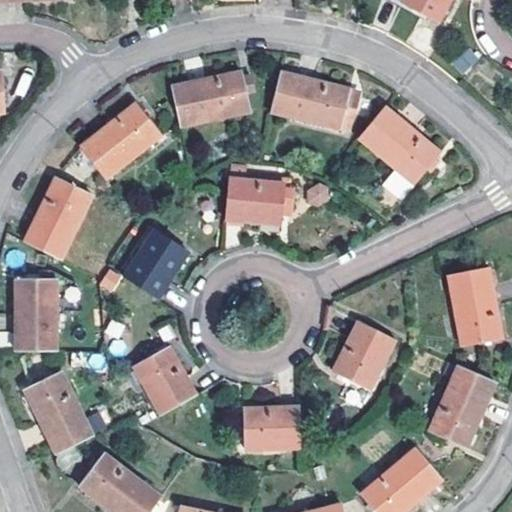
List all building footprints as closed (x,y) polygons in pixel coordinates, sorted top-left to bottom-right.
[(450,0),(399,0),(438,23),(450,0)] [(242,70),(173,85),(182,127),(251,112),(247,90),(256,88),(253,74),(244,76),(242,70)] [(351,87),(282,71),(272,112),(341,129),(345,112),(355,114),(360,94),(350,92),(351,87)] [(136,102),(80,146),(107,180),(163,136),(136,102)] [(442,151),(388,106),(359,139),(396,170),(385,184),(402,198),(442,151)] [(55,176),(23,240),(64,260),(95,196),(80,189),(84,181),(70,173),(66,182),(55,176)] [(285,181),(230,176),(226,219),(281,224),(282,211),(283,204),(293,205),(293,194),(295,188),(285,187),(285,181)] [(286,177),(285,181),(285,187),(295,188),(296,177),(286,177)] [(314,208),(332,198),(322,182),(304,193),(314,208)] [(292,213),(293,205),(283,204),(282,211),(292,213)] [(154,230),(124,274),(161,298),(189,253),(154,230)] [(490,267),(447,276),(461,346),(504,338),(490,267)] [(106,269),(99,288),(114,293),(121,274),(106,269)] [(16,279),(15,350),(59,350),(59,280),(16,279)] [(396,341),(358,322),(333,371),(370,390),(396,341)] [(161,413),(197,392),(171,346),(135,366),(161,413)] [(496,381),(457,365),(428,430),(468,447),(496,381)] [(24,391),(55,453),(95,434),(63,371),(24,391)] [(300,448),(299,405),(245,407),(246,449),(300,448)] [(403,511),(441,480),(414,447),(362,492),(377,511),(403,511)] [(112,511),(148,511),(162,495),(106,453),(79,486),(112,511)] [(343,511),(341,503),(304,511),(343,511)]
